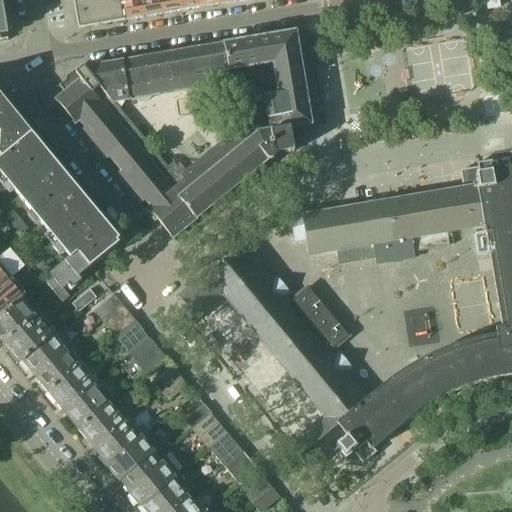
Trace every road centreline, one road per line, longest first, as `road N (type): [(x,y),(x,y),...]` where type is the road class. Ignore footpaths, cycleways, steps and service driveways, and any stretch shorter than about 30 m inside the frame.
road 1 (residential): [(368,0),(37,54)]
road 2 (residential): [(149,269),(140,296),(319,511)]
road 3 (residential): [(21,58),(30,93),(140,231),(149,269)]
road 4 (residential): [(149,269),(185,267),(308,165)]
road 5 (residential): [(358,506),(453,425),(511,411)]
road 6 (tertiary): [(89,511),(0,402)]
